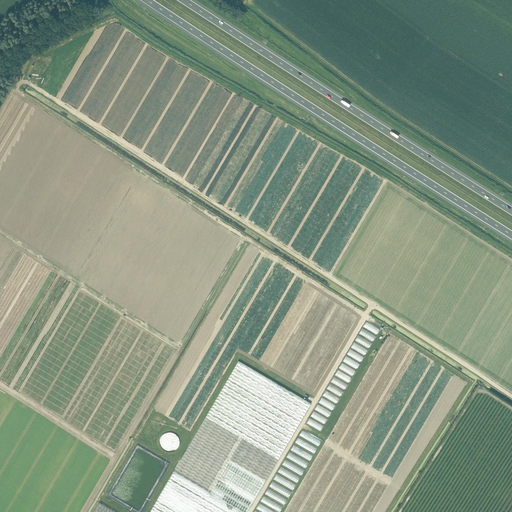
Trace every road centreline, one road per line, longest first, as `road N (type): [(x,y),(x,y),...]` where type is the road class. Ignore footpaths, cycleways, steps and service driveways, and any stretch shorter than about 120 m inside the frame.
road 1 (motorway): [(144,0),(511,236)]
road 2 (motorway): [(511,210),(182,0)]
